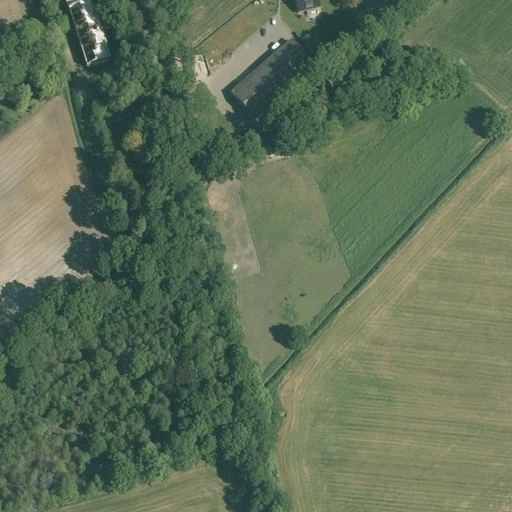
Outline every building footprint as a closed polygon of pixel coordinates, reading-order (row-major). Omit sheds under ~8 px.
[(64,0),(68,11),(86,68),(109,60),(91,3),(88,4),(86,0),(64,0)] [(294,0),(298,14),(320,8),(317,0),(294,0)] [(134,27),(136,26),(143,22),(140,15),(130,20),(134,27)] [(291,42),(231,95),(254,122),(315,69),(291,42)] [(127,113),(135,133),(149,128),(141,108),(127,113)]
